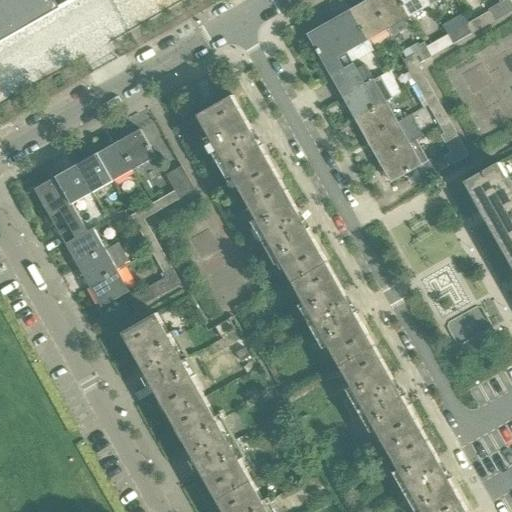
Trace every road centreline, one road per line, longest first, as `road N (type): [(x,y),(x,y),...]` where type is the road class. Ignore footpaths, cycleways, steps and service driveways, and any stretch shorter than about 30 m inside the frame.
road 1 (residential): [(239,23),(462,422),(511,402)]
road 2 (residential): [(161,511),(0,226)]
road 3 (residential): [(239,23),(0,161)]
